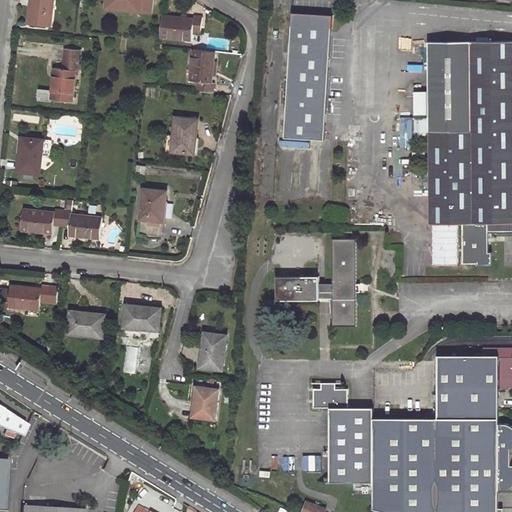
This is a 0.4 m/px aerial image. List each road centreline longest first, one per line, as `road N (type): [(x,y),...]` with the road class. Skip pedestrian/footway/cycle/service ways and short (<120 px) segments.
road 1 (residential): [(213,0),(251,21),(253,46),(192,275)]
road 2 (primary): [(226,511),(0,372)]
road 3 (residential): [(192,275),(0,255)]
road 4 (unknown): [(13,511),(37,441),(100,468)]
